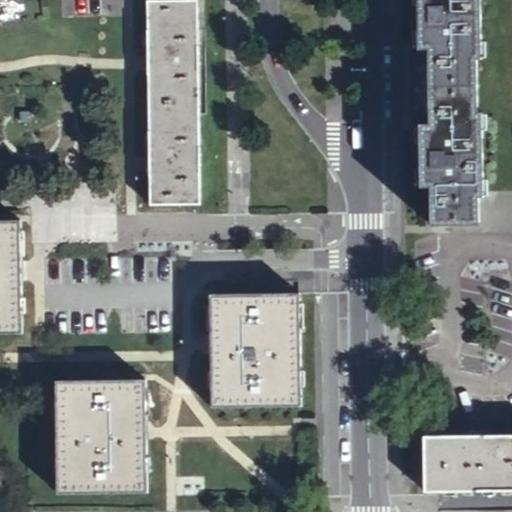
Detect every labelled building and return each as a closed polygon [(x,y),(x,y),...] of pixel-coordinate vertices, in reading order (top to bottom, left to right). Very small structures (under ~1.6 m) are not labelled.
[(432,189),(433,227),(481,226),(481,201),(485,200),(485,115),(479,115),(479,63),(483,62),(482,0),(419,0),(420,13),(412,14),(414,165),(422,165),(423,188),(432,189)] [(200,206),(197,4),(148,5),(151,207),(200,206)] [(0,335),(20,335),(19,223),(0,223),(0,335)] [(213,408),(302,406),(300,295),(212,297),(213,408)] [(60,494),(149,493),(148,382),(58,384),(60,494)] [(429,495),(511,494),(511,440),(428,441),(429,495)]
